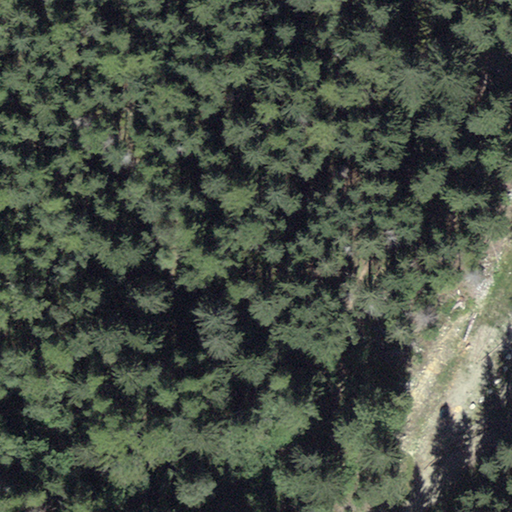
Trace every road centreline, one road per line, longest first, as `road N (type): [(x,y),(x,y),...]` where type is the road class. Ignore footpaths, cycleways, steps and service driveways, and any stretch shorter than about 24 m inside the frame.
road 1 (track): [(439,474),(451,426),(511,287)]
road 2 (track): [(414,511),(439,474),(511,431)]
